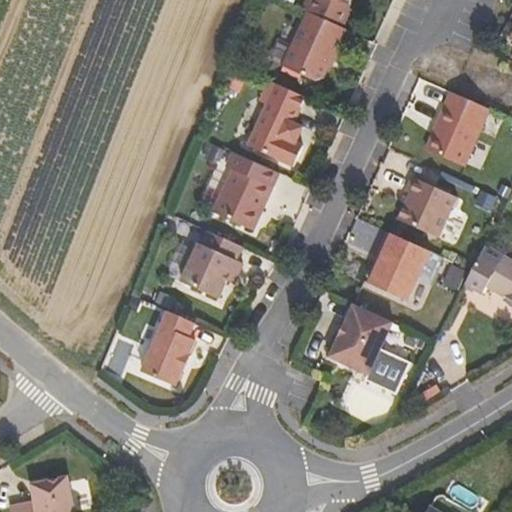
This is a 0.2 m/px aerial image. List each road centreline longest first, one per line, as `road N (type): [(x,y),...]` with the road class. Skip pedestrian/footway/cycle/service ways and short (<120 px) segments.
road 1 (residential): [(299,479),(371,481),(511,394)]
road 2 (residential): [(299,479),(286,445),(256,425),(203,434),(181,463)]
road 3 (residential): [(63,392),(181,463)]
